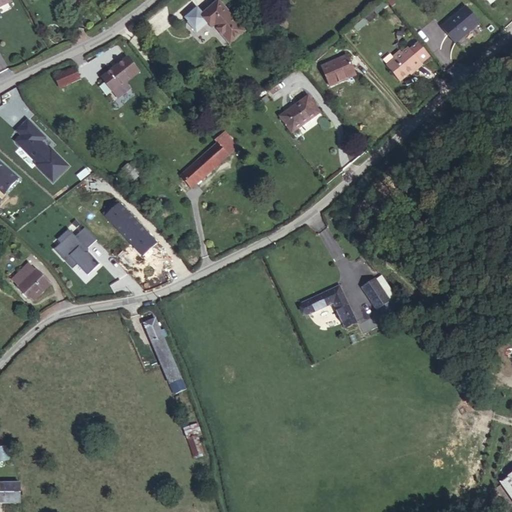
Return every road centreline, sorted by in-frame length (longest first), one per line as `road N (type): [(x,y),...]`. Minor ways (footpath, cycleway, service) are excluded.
road 1 (residential): [(511,32),(293,226),(151,296),(46,315),(0,358)]
road 2 (residential): [(0,87),(87,47),(156,0)]
